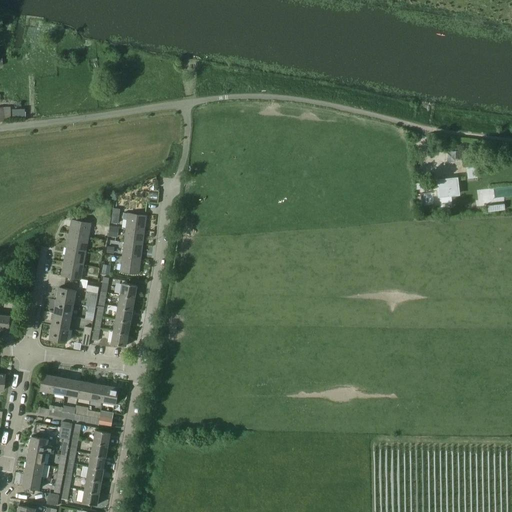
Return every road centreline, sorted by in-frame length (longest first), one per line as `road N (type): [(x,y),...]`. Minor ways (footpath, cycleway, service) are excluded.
road 1 (unclassified): [(428,129),(265,96),(186,102)]
road 2 (residential): [(140,368),(176,181)]
road 3 (unclassified): [(0,129),(186,102)]
road 4 (residential): [(115,511),(140,368)]
